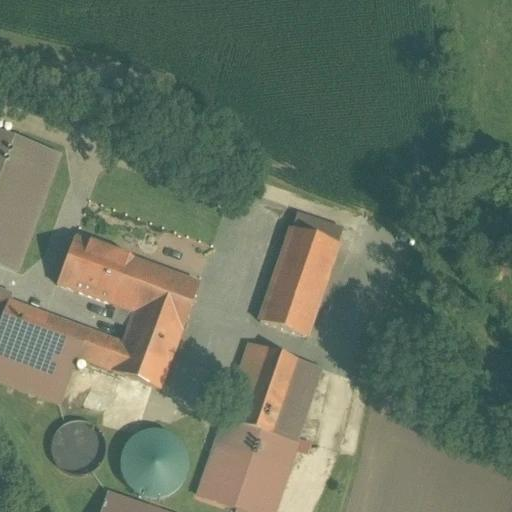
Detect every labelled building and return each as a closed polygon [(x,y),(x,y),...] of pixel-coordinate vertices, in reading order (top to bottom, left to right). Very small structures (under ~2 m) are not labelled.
[(171,82),(131,68),(115,116),(141,125),(137,137),(151,142),(171,82)] [(59,158),(0,136),(0,265),(17,272),(59,158)] [(297,216),(260,325),(305,340),(343,232),(297,216)] [(150,269),(77,241),(75,240),(74,242),(74,243),(58,286),(58,287),(57,288),(59,289),(133,316),(150,269)] [(11,300),(0,295),(0,384),(59,406),(76,362),(161,394),(161,392),(183,332),(199,288),(200,286),(198,286),(150,269),(133,316),(122,346),(9,304),(11,300)] [(250,347),(224,422),(238,427),(263,351),(250,347)] [(323,371),(263,351),(238,427),(297,447),(323,371)] [(238,427),(224,422),(198,498),(237,511),(274,511),(297,447),(238,427)] [(93,429),(91,427),(87,426),(82,425),(77,424),(71,425),(66,427),(63,429),(60,431),(57,434),(55,437),(53,440),(52,443),(51,446),(51,448),(51,452),(51,455),(51,458),(52,460),(53,463),(55,467),(58,471),(60,473),(63,474),(66,477),(71,478),(76,479),(80,479),(83,479),(88,478),(92,476),(95,473),(98,471),(100,468),(102,465),(103,463),(105,459),(105,457),(105,454),(106,451),(105,447),(105,444),(103,441),(101,437),(99,434),(97,431),(93,429)] [(118,465),(119,476),(124,487),(132,495),(143,500),(155,502),(166,499),(176,493),(183,485),(187,474),(187,463),(184,452),(178,443),(169,436),(159,433),(147,433),(136,436),(127,443),(121,453),(118,465)] [(158,511),(106,494),(100,511),(158,511)]
